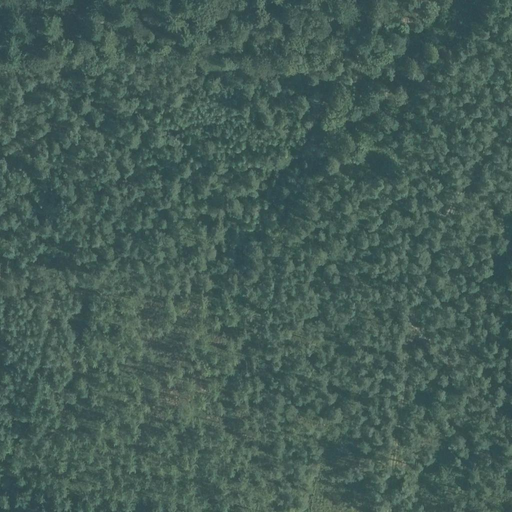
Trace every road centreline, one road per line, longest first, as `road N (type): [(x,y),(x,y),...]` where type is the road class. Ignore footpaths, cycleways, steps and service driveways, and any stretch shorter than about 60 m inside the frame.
road 1 (track): [(367,0),(296,148),(217,181),(106,181),(33,153),(0,126)]
road 2 (track): [(385,511),(423,269),(464,175),(511,101)]
road 3 (track): [(410,325),(511,435)]
